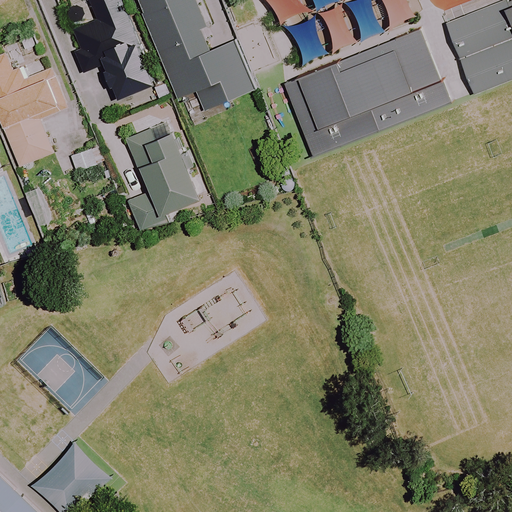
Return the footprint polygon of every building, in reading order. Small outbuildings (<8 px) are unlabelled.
[(117,99),(122,96),(128,111),(157,99),(151,84),(157,81),(122,0),(88,0),(97,18),(71,29),(79,48),(73,51),(82,72),(102,64),(117,99)] [(205,25),(195,0),(138,0),(177,98),(195,91),(202,110),(255,89),(235,40),(214,48),(205,25)] [(511,77),(511,0),(449,24),(475,92),(511,77)] [(424,28),(284,83),(313,157),(453,102),(424,28)] [(22,79),(10,50),(0,54),(0,118),(19,166),(54,152),(38,114),(66,103),(52,67),(22,79)] [(148,177),(152,189),(128,198),(142,233),(176,219),(173,210),(202,198),(176,132),(156,140),(151,126),(124,137),(141,180),(148,177)] [(98,145),(68,156),(79,185),(109,174),(98,145)] [(0,511),(48,511),(0,466),(0,511)]
